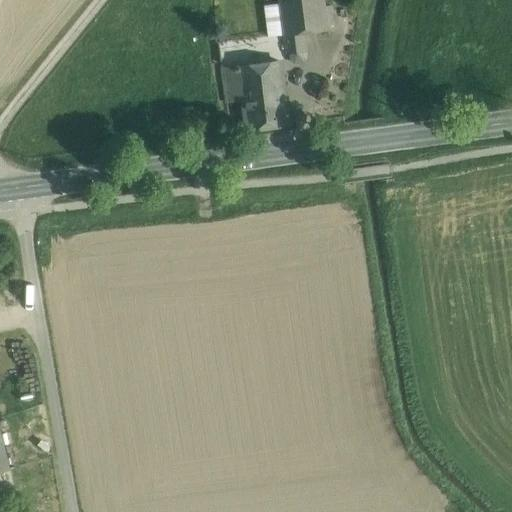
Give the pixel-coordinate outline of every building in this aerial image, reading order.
[(279,0),(280,4),(284,34),(305,32),(329,29),(324,0),(279,0)] [(280,4),(265,6),(269,36),(284,34),(280,4)] [(305,32),(284,34),(288,59),(293,63),(303,62),(308,57),(305,32)] [(280,61),(222,69),(227,101),(243,98),(248,129),(289,123),(280,61)] [(0,430),(0,470),(9,469),(0,430)]
